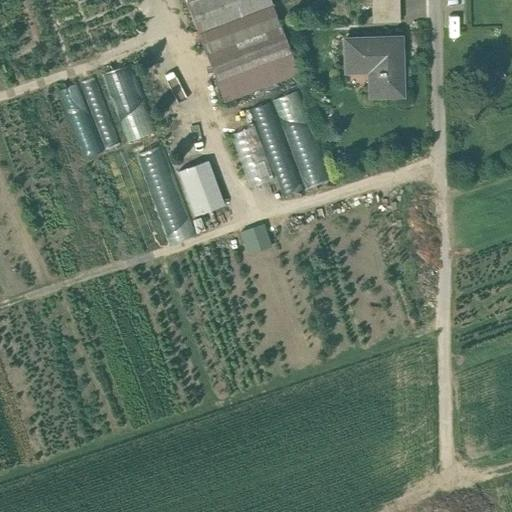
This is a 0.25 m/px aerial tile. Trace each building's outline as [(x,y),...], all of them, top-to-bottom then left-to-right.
[(184,0),(222,102),(297,73),(269,0),(184,0)] [(397,21),(395,0),(369,0),(370,22),(397,21)] [(397,37),(342,39),(342,64),(366,64),(367,96),(399,95),(398,66),(397,66),(397,52),(398,52),(397,37)] [(128,67),(106,75),(128,136),(151,128),(128,67)] [(96,80),(84,84),(105,144),(118,139),(96,80)] [(76,85),(57,91),(80,154),(99,148),(76,85)] [(324,177),(293,93),(276,101),(305,184),(324,177)] [(297,185),(267,104),(253,109),(283,191),(297,185)] [(252,128),(233,135),(248,180),(267,171),(252,128)] [(161,148),(140,155),(170,239),(190,232),(161,148)]
